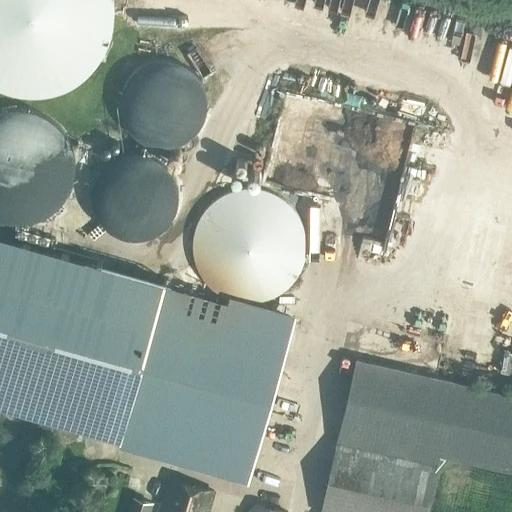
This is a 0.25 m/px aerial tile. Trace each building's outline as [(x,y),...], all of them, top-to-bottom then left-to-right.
[(0,0),(0,97),(10,99),(26,97),(41,93),(55,85),(67,75),(77,63),(84,49),(89,34),(90,19),(89,3),(87,0),(0,0)] [(205,113),(206,102),(205,91),(200,80),(193,71),(184,65),(174,60),(163,59),(152,60),(141,65),(133,71),(126,80),(121,91),(120,102),(121,113),(126,123),(133,132),(141,139),(152,143),(163,145),(174,143),(184,139),(193,132),(200,123),(205,113)] [(72,177),(74,164),(72,152),(68,140),(61,129),(52,120),(42,113),(30,109),(17,108),(4,109),(0,110),(0,218),(4,220),(17,221),(30,220),(42,215),(52,209),(61,200),(68,189),(72,177)] [(177,207),(178,196),(176,185),(172,174),(165,165),(156,159),(146,154),(135,153),(124,154),(113,159),(104,165),(97,174),(93,185),(92,196),(93,207),(97,218),(103,228),(112,235),(123,240),(135,241),(146,240),(157,235),(166,228),(173,218),(177,207)] [(283,197),(278,194),(269,191),(262,188),(255,187),(248,187),(241,188),(233,189),(226,192),(220,195),(214,200),(209,205),(204,210),(200,216),(197,223),(194,230),(193,237),(193,245),(193,252),(194,259),(197,266),(200,273),(204,279),(209,284),(214,289),(220,293),(227,297),(234,299),(241,301),(248,302),(256,301),(263,300),(270,298),(277,295),(283,291),(289,287),(294,281),(298,275),(302,269),(304,262),(306,255),(307,248),(307,241),(306,233),(304,226),(301,219),(298,213),(293,207),(288,202),(283,197)] [(166,282),(0,234),(0,403),(121,438),(164,288),(166,282)] [(511,260),(486,237),(453,273),(481,298),(511,263),(511,260)] [(121,438),(120,441),(247,478),(291,324),(164,288),(121,438)] [(404,366),(434,369),(436,354),(405,351),(404,366)] [(511,393),(356,358),(320,511),(427,511),(440,455),(511,471),(511,393)] [(208,511),(215,490),(171,477),(160,511),(208,511)] [(249,511),(289,511),(253,501),(249,511)]
